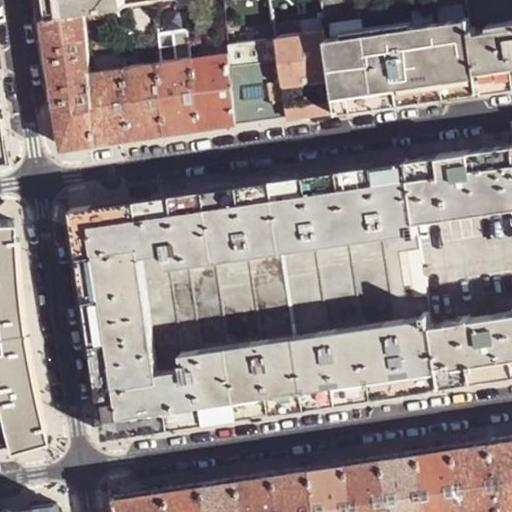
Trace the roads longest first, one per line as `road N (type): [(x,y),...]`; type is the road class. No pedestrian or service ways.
road 1 (residential): [(511,115),(36,181)]
road 2 (residential): [(82,467),(511,399)]
road 3 (residential): [(36,181),(82,467)]
road 4 (residential): [(10,0),(36,181)]
